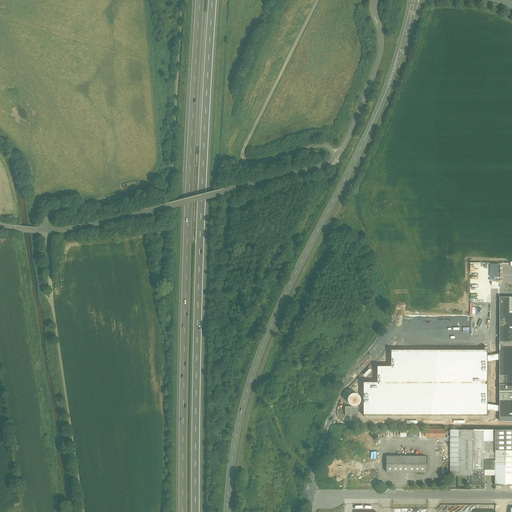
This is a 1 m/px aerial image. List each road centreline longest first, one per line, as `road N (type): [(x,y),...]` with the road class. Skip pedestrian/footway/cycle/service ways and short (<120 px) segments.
road 1 (secondary): [(412,0),(372,122),(261,347),(239,419),(226,511)]
road 2 (motorway): [(197,0),(180,511)]
road 3 (motorway): [(197,511),(214,0)]
road 4 (unclassified): [(0,225),(83,227),(276,179)]
road 5 (residential): [(276,179),(321,168),(339,152),(379,55),(373,0)]
road 6 (residential): [(328,500),(511,496)]
